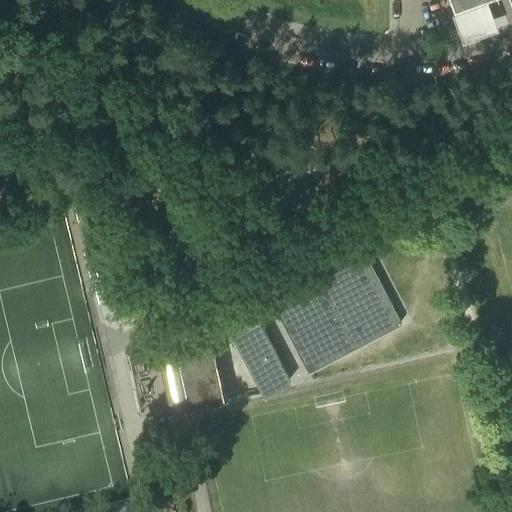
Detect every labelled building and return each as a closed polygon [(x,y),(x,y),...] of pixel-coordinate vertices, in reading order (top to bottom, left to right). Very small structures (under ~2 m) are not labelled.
[(448,0),(452,10),(479,0),(448,0)] [(488,3),(452,14),(460,39),(496,27),(488,3)] [(319,278),(272,303),(307,371),(354,347),(401,322),(366,254),(319,278)] [(173,331),(175,340),(176,345),(174,345),(187,406),(222,398),(210,338),(228,329),(262,394),(289,380),(255,314),(244,319),(233,299),(173,331)] [(165,342),(175,340),(173,331),(162,337),(165,342)]
